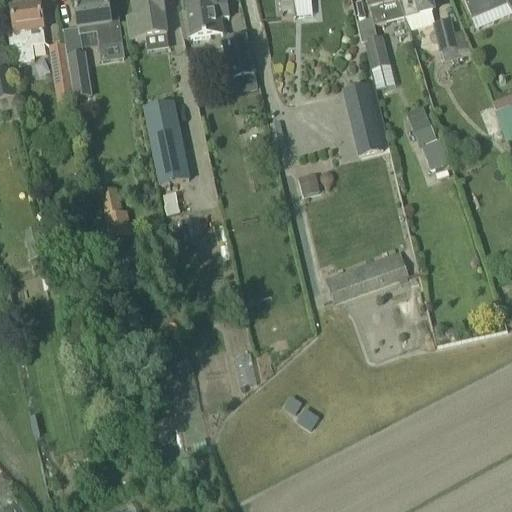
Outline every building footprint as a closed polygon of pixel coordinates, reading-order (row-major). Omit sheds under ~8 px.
[(73,5),(77,33),(77,34),(78,34),(79,40),(97,37),(99,54),(122,51),(117,15),(108,16),(105,0),(99,1),(99,3),(95,4),(94,2),(73,5)] [(166,34),(160,0),(130,0),(134,20),(125,22),(129,45),(145,43),(147,56),(169,53),(167,39),(166,34)] [(183,0),(185,9),(190,41),(204,39),(209,38),(223,36),(221,23),(229,22),(228,16),(225,0),(183,0)] [(311,3),(310,0),(277,0),(280,23),(295,21),(294,5),(311,3)] [(373,30),(408,22),(401,0),(364,0),(368,13),(369,12),(373,30)] [(401,0),(408,22),(432,15),(428,0),(401,0)] [(462,0),(470,20),(489,12),(502,0),(462,0)] [(43,35),(39,9),(10,14),(13,36),(7,36),(10,53),(16,53),(18,67),(34,64),(32,50),(44,48),(42,35),(43,35)] [(451,38),(449,26),(435,29),(441,56),(444,66),(471,59),(463,35),(451,38)] [(258,93),(245,40),(220,46),(230,85),(231,84),(235,99),(258,93)] [(366,47),(372,73),(387,69),(380,43),(366,47)] [(49,51),(56,93),(59,93),(71,91),(67,60),(65,49),(49,51)] [(0,115),(17,112),(6,57),(0,58),(0,115)] [(71,91),(73,104),(91,101),(84,57),(82,57),(67,60),(71,91)] [(341,94),(357,161),(385,154),(369,87),(341,94)] [(511,109),(511,98),(491,106),(495,116),(511,109)] [(184,155),(174,107),(143,113),(159,189),(177,185),(175,176),(186,174),(182,156),(184,155)] [(511,109),(495,116),(506,146),(511,143),(511,109)] [(269,129),(275,155),(276,155),(277,158),(282,157),(282,153),(285,152),(279,127),(269,129)] [(412,134),(419,150),(436,143),(429,127),(412,134)] [(421,151),(430,175),(448,168),(440,144),(421,151)] [(298,183),(302,200),(320,196),(315,178),(298,183)] [(118,191),(102,194),(107,219),(123,216),(118,191)] [(25,237),(31,266),(38,264),(50,261),(43,233),(25,237)] [(333,306),(408,280),(400,257),(325,283),(333,306)] [(57,290),(50,261),(38,264),(45,293),(57,290)] [(309,433),(315,422),(301,415),(295,426),(309,433)]
